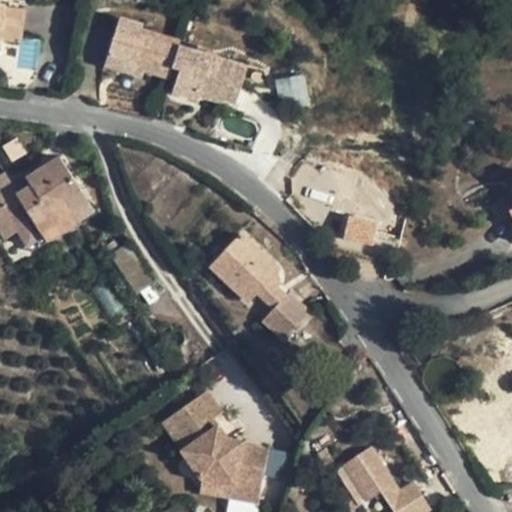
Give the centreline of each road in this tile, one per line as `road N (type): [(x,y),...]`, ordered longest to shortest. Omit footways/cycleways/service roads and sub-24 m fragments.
road 1 (tertiary): [(351,303),(248,182),(190,143),(80,113),(0,102)]
road 2 (tertiary): [(491,511),(351,303)]
road 3 (residential): [(351,303),(448,306),(511,283)]
